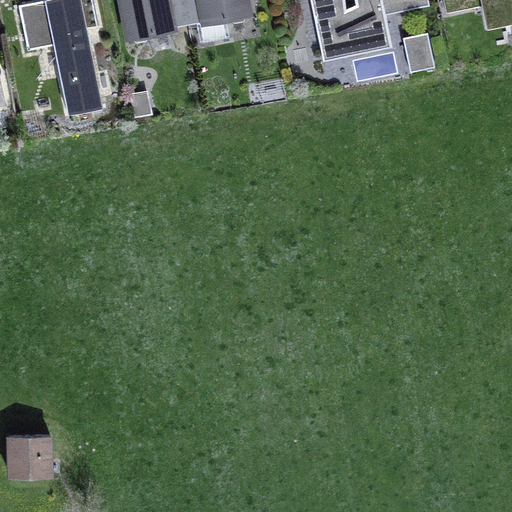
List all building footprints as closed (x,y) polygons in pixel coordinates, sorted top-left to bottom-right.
[(86,28),(98,26),(92,0),(39,0),(19,4),(28,49),(55,44),(61,43),(68,77),(62,78),(69,113),(101,106),(86,28)] [(189,24),(184,0),(121,0),(129,37),(137,43),(147,41),(152,33),(189,24)] [(184,0),(189,24),(197,23),(226,18),(227,18),(235,23),(244,21),(249,13),(246,0),(184,0)] [(314,0),(318,14),(314,15),(316,23),(319,22),(323,44),(354,37),(357,49),(392,45),(386,14),(430,5),(428,0),(314,0)] [(444,0),(447,13),(485,5),(489,25),(511,20),(511,10),(510,0),(444,0)] [(201,42),(229,36),(226,18),(197,23),(201,42)] [(354,37),(323,44),(319,22),(316,23),(324,61),(392,46),(392,45),(357,49),(354,37)] [(435,67),(428,32),(403,38),(411,72),(435,67)] [(62,78),(68,77),(61,43),(55,44),(62,78)] [(131,95),(136,117),(152,114),(147,92),(131,95)] [(10,436),(10,474),(51,473),(50,435),(10,436)]
